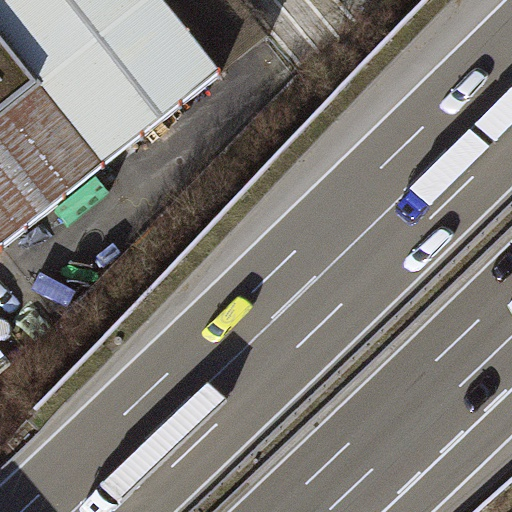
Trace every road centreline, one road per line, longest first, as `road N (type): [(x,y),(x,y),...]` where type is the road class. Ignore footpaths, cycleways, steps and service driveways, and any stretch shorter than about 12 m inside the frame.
road 1 (motorway): [(511,89),(74,511)]
road 2 (motorway): [(304,511),(511,314)]
road 3 (motorway): [(412,511),(511,417)]
